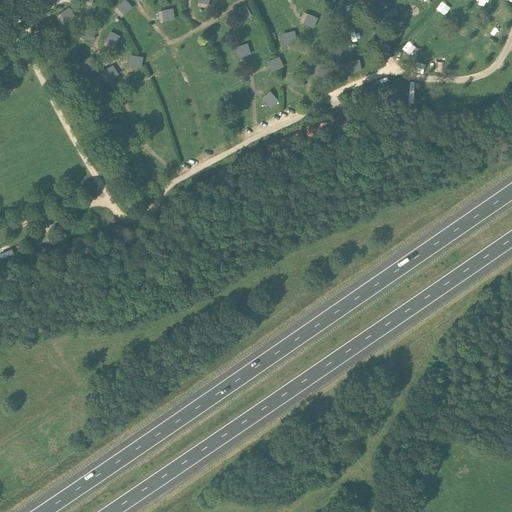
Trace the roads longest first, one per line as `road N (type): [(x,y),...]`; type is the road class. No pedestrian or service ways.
road 1 (motorway): [(511,185),(37,511)]
road 2 (unknown): [(64,0),(114,77),(162,184),(307,107),(305,33),(292,0)]
road 3 (motorway): [(119,511),(511,243)]
